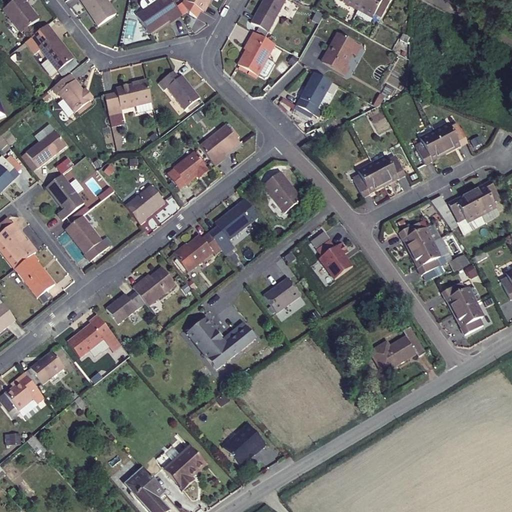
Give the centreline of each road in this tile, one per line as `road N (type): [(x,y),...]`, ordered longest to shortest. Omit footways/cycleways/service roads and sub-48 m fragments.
road 1 (tertiary): [(229,511),(462,370)]
road 2 (residential): [(280,141),(88,292)]
road 3 (residential): [(49,0),(108,60),(209,52)]
road 4 (residential): [(462,370),(356,225)]
road 5 (residential): [(356,225),(511,144)]
